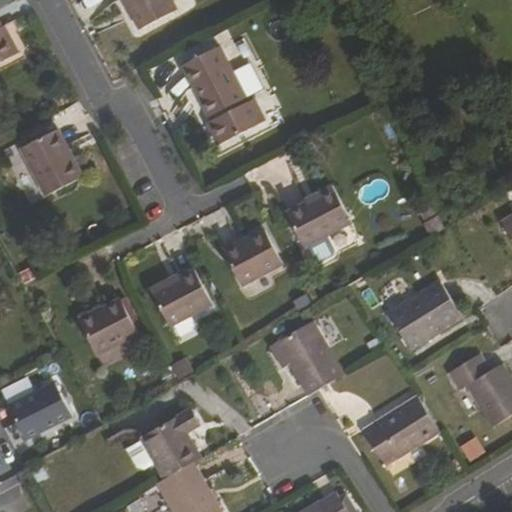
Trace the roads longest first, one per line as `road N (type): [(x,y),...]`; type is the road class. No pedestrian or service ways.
road 1 (residential): [(185,217),(132,111),(98,89),(52,0)]
road 2 (residential): [(185,217),(68,273)]
road 3 (residential): [(292,448),(338,453),(355,465),(383,511)]
